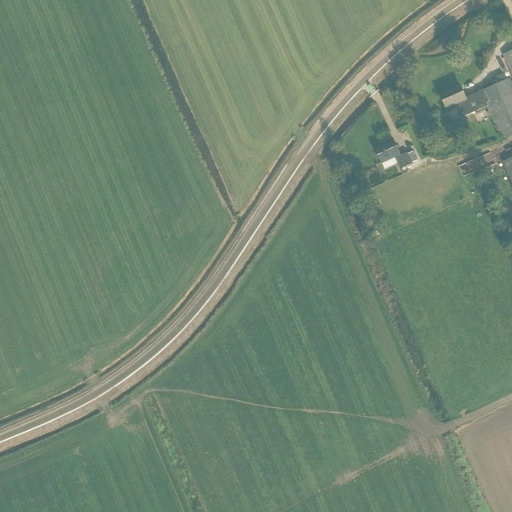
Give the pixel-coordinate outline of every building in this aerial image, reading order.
[(499,84),(480,92),(480,93),(466,99),(460,86),(440,95),(446,109),(459,103),(464,114),(485,104),(502,141),(511,136),(511,50),(503,55),(511,75),(511,85),(509,79),(505,81),(499,84)] [(502,74),(496,77),(499,84),(505,81),(502,74)] [(401,169),(413,163),(412,163),(408,154),(407,153),(401,156),(393,139),(386,142),(387,144),(375,150),(381,163),(395,157),(401,169)] [(413,152),(408,154),(412,163),(417,161),(413,152)] [(511,182),(511,157),(503,162),(511,182)] [(360,182),(354,185),(358,193),(364,189),(360,182)]
